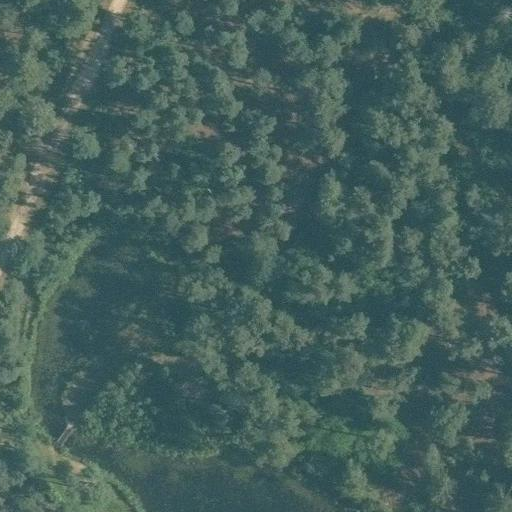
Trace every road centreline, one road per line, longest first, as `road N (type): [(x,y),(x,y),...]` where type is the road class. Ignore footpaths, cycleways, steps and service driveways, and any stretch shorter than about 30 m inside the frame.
road 1 (track): [(511,232),(327,0)]
road 2 (track): [(122,0),(0,261)]
